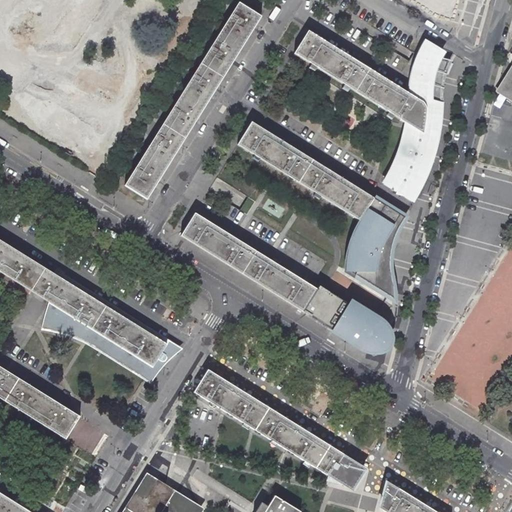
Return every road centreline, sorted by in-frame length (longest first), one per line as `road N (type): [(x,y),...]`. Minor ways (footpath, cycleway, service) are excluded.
road 1 (residential): [(486,64),(396,399)]
road 2 (unclassified): [(142,241),(292,0)]
road 3 (residential): [(99,511),(230,296)]
road 4 (residential): [(230,296),(396,399)]
road 5 (residential): [(0,151),(142,241)]
road 6 (residential): [(396,399),(511,472)]
road 7 (residential): [(377,0),(486,64)]
